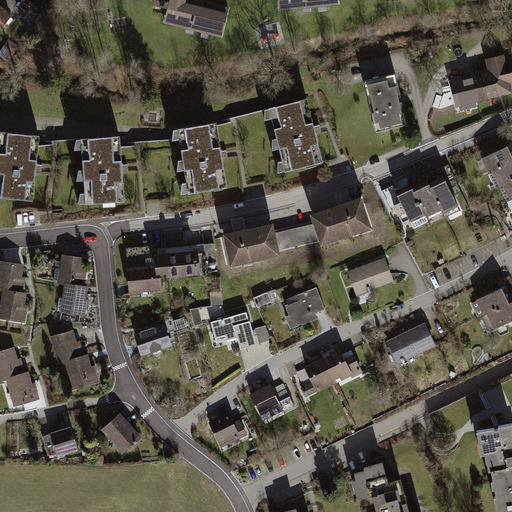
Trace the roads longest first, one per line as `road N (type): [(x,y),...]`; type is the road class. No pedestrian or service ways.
road 1 (residential): [(511,116),(338,183),(216,215),(90,231)]
road 2 (residential): [(171,437),(278,360),(511,255)]
road 3 (residential): [(236,499),(511,363)]
road 4 (residential): [(130,391),(90,231)]
road 5 (residential): [(130,391),(0,420)]
